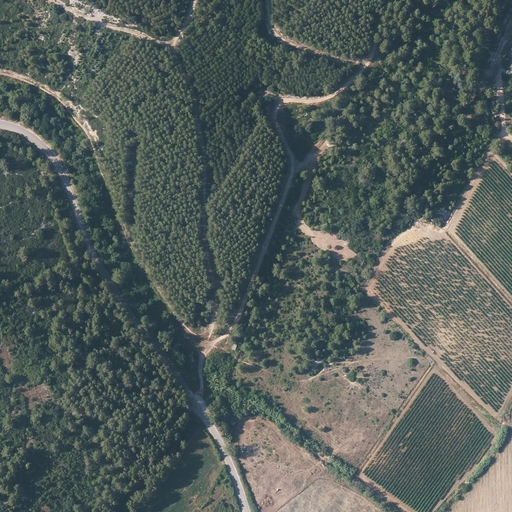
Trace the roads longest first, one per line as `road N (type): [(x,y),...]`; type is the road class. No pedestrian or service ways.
road 1 (track): [(0,73),(55,95),(85,130),(127,241),(178,323),(211,344),(237,321),(292,168),(275,116),(279,102),(311,101),(350,81),(371,61),(387,0)]
road 2 (unclassified): [(0,123),(49,152),(91,253),(194,403),(246,511)]
road 3 (track): [(169,44),(194,86),(217,300),(192,400)]
road 4 (track): [(196,0),(169,44),(54,0)]
road 5 (track): [(267,0),(273,31),(286,41),(327,59),(371,61)]
